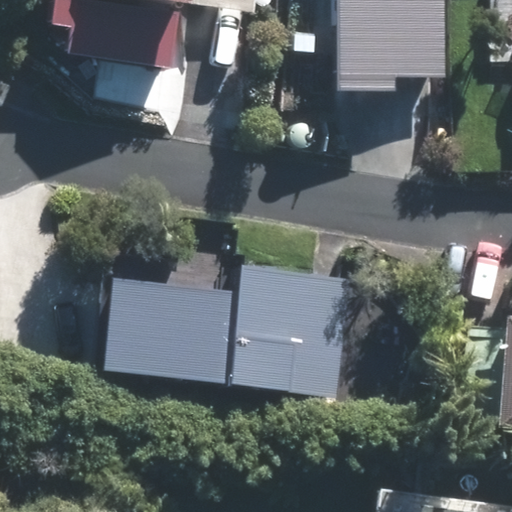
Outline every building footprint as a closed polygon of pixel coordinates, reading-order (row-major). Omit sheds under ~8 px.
[(162,0),(73,0),(161,12),(162,0)] [(263,0),(262,60),(293,61),(294,0),(263,0)] [(444,71),(445,0),(326,0),(326,85),(390,86),(390,71),(444,71)] [(329,312),(97,290),(88,386),(320,407),(329,312)] [(511,327),(488,326),(482,432),(511,433),(511,327)]
